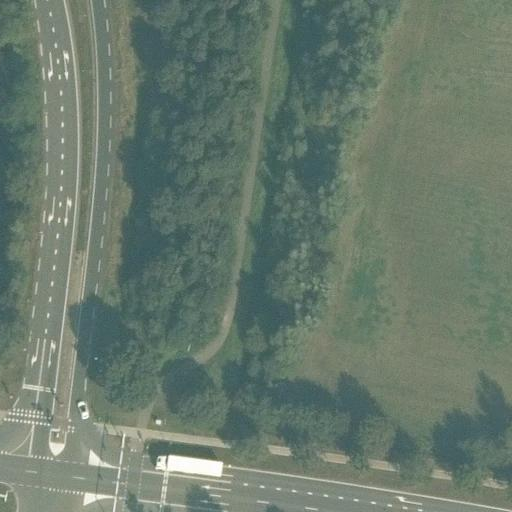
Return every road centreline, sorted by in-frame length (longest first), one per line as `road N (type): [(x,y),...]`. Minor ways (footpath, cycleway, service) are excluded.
road 1 (primary): [(69,478),(102,165),(96,0)]
road 2 (primary): [(47,0),(62,154),(27,474)]
road 3 (primary): [(312,511),(69,478)]
